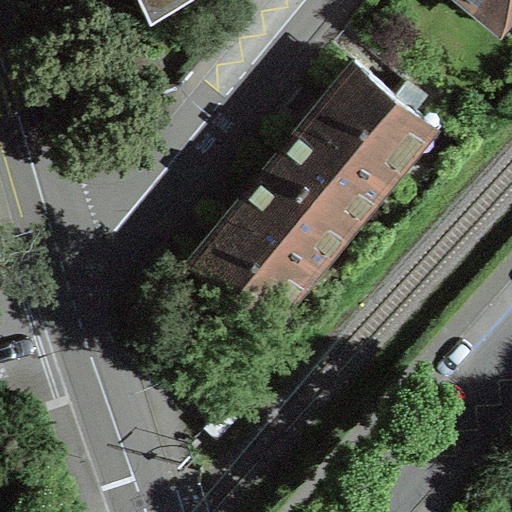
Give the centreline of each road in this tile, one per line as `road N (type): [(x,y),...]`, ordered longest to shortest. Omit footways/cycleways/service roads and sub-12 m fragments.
road 1 (residential): [(72,288),(307,0)]
road 2 (tertiary): [(72,288),(0,42)]
road 3 (residential): [(351,511),(511,332)]
road 4 (tertiary): [(134,488),(72,288)]
